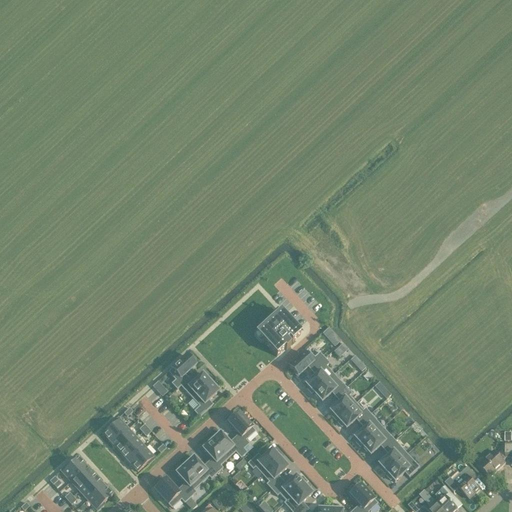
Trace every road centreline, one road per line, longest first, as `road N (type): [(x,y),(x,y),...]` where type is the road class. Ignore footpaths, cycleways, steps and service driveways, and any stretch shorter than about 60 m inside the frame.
road 1 (residential): [(361,467),(337,489),(325,488),(242,397)]
road 2 (residential): [(136,493),(242,397)]
road 3 (residential): [(272,370),(361,467)]
